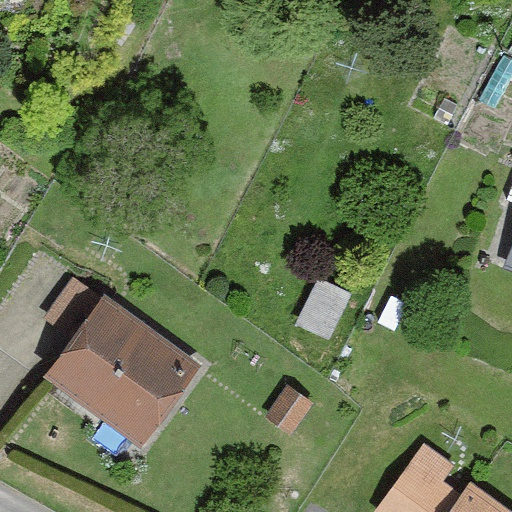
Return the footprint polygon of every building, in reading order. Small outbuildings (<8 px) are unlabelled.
[(511,270),(511,244),(503,267),(511,270)] [(300,336),(332,353),(357,307),(324,290),(300,336)] [(198,363),(104,294),(46,372),(141,441),(198,363)] [(267,414),(292,432),(315,400),(290,382),(267,414)] [(511,511),(511,507),(420,442),(373,507),(380,511),(511,511)]
